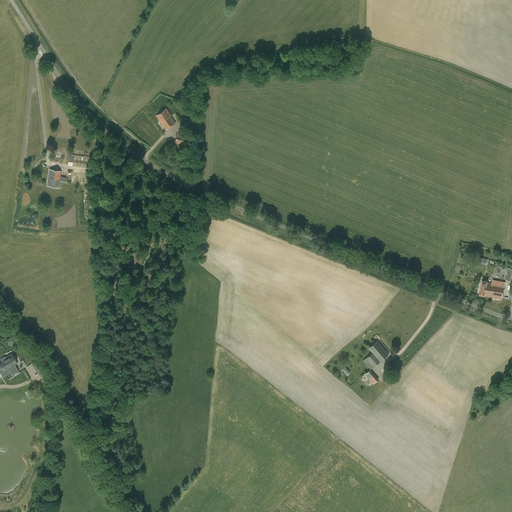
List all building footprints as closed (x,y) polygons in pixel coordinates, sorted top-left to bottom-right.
[(166,129),(175,123),(170,116),(171,115),(166,109),(156,116),(166,129)] [(175,143),(187,147),(190,136),(183,134),(184,131),(179,129),(174,143),(175,143)] [(89,166),(90,157),(71,154),(70,164),(76,165),(76,161),(83,162),(83,165),(89,166)] [(60,187),(61,182),(74,184),(76,173),(67,172),(66,177),(61,177),(61,171),(49,169),(47,186),(60,187)] [(486,265),(488,259),(479,257),(477,263),(486,265)] [(492,279),(492,282),(482,280),(479,294),(502,299),(505,282),(492,279)] [(371,369),(388,354),(377,340),(368,348),(373,352),(363,361),(371,369)] [(16,367),(14,365),(18,363),(12,354),(0,361),(6,370),(9,368),(11,370),(16,367)] [(44,370),(40,361),(35,363),(39,373),(44,370)] [(31,368),(33,373),(30,374),(31,375),(37,372),(33,364),(26,367),(27,370),(31,368)] [(341,370),(346,375),(350,372),(344,366),(341,370)] [(364,375),(373,384),(379,379),(370,370),(364,375)]
